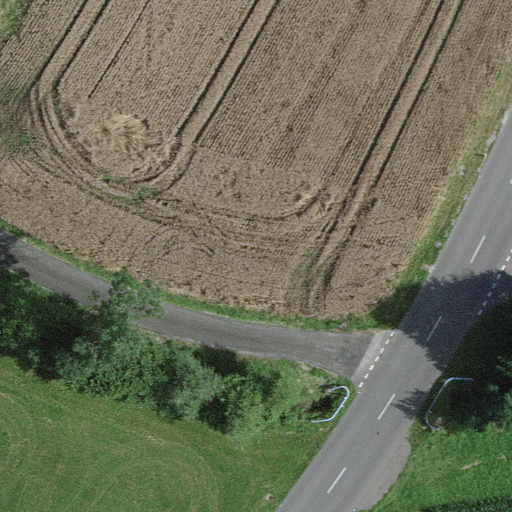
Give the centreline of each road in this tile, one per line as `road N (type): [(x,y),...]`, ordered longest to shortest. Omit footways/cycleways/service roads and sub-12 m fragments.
road 1 (track): [(414,359),(244,333),(83,294),(0,250)]
road 2 (tertiary): [(309,511),(414,359),(511,168)]
